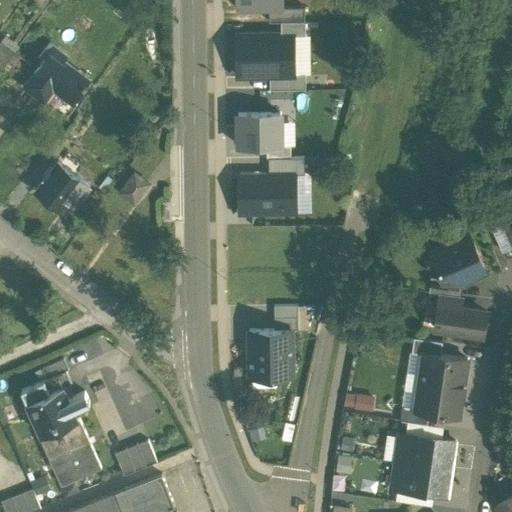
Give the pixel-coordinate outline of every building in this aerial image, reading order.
[(281,21),(281,34),(293,34),(305,33),(305,21),(281,21)] [(281,34),(238,34),(238,75),(270,74),(293,74),(293,34),(281,34)] [(0,70),(13,53),(0,43),(0,70)] [(89,79),(50,50),(34,72),(35,73),(25,86),(43,99),(53,86),(64,94),(63,95),(72,102),(89,79)] [(293,74),(270,74),(271,89),(306,89),(306,74),(293,74)] [(281,112),(238,112),(239,145),(267,145),(281,145),(281,112)] [(281,145),(267,145),(267,157),(268,157),(290,157),(290,144),(281,145)] [(290,157),(268,157),(269,173),(295,173),(305,173),(305,157),(290,157)] [(90,185),(58,161),(36,189),(61,208),(71,196),(77,201),(90,185)] [(269,173),(239,174),(239,213),(296,212),(295,173),(269,173)] [(145,183),(135,176),(124,190),(134,198),(145,183)] [(511,206),(498,213),(511,245),(511,206)] [(468,234),(430,251),(442,277),(443,279),(461,281),(485,270),(468,234)] [(461,281),(443,279),(442,277),(430,276),(428,291),(440,292),(461,295),(459,294),(461,281)] [(461,295),(440,292),(438,304),(460,307),(461,295)] [(460,307),(438,304),(435,328),(482,335),(486,311),(460,307)] [(292,329),(249,330),(250,375),(274,374),(280,379),(292,367),(292,329)] [(442,341),(413,337),(411,352),(423,353),(423,351),(440,354),(442,341)] [(440,354),(423,351),(423,353),(419,383),(462,389),(467,358),(440,354)] [(66,370),(40,381),(45,393),(61,386),(62,387),(72,383),(66,370)] [(61,386),(45,393),(40,381),(21,390),(42,434),(76,419),(72,409),(67,398),(62,387),(61,386)] [(462,389),(419,383),(415,407),(415,409),(429,411),(458,415),(462,389)] [(345,403),(373,408),(375,394),(347,389),(345,403)] [(84,390),(67,398),(72,409),(89,401),(84,390)] [(415,407),(403,405),(401,420),(408,421),(427,424),(429,411),(415,409),(415,407)] [(42,434),(39,436),(60,484),(101,466),(79,418),(42,434)] [(406,433),(441,438),(442,426),(427,424),(408,421),(406,433)] [(451,468),(455,440),(441,438),(406,433),(400,433),(396,460),(451,468)] [(150,439),(117,452),(125,473),(159,460),(150,439)] [(447,495),(451,468),(396,460),(393,488),(397,488),(431,493),(447,495)] [(177,511),(162,474),(63,511),(177,511)] [(32,487),(0,500),(5,511),(28,511),(40,507),(32,487)] [(430,504),(431,493),(397,488),(396,499),(430,504)] [(511,511),(511,494),(496,506),(499,511),(511,511)] [(351,511),(352,504),(332,503),(331,511),(351,511)]
